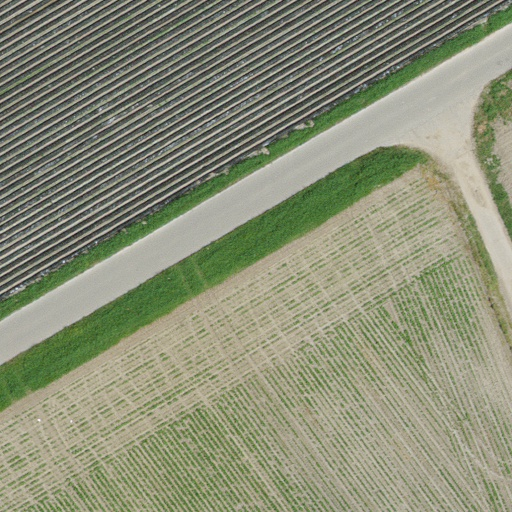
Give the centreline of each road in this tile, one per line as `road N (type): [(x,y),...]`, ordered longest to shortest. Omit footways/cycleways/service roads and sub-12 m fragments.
road 1 (tertiary): [(511,46),(0,343)]
road 2 (track): [(511,277),(436,90)]
